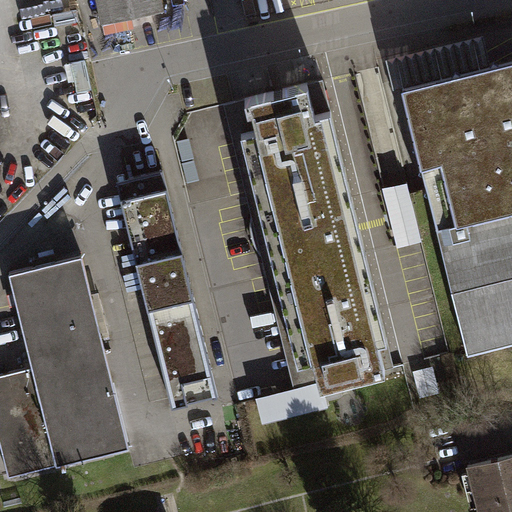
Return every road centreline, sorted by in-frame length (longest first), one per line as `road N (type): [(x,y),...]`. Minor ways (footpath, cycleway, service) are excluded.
road 1 (unknown): [(323,26),(412,356)]
road 2 (residential): [(443,0),(126,69)]
